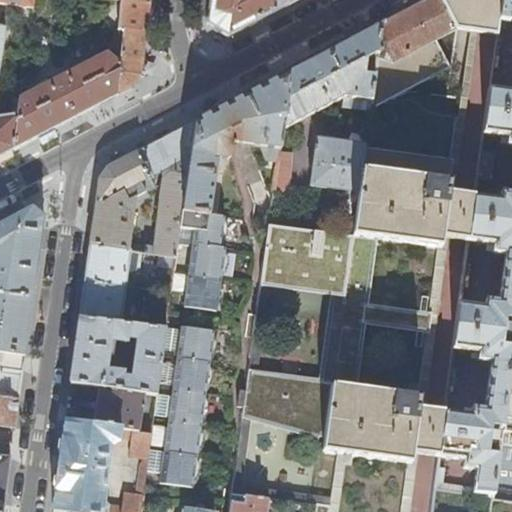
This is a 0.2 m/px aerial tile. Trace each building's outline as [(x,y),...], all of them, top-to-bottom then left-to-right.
[(140,74),(150,0),(108,0),(121,2),(118,30),(121,31),(118,61),(108,52),(20,97),(19,102),(14,101),(12,116),(0,118),(0,157),(67,122),(131,88),(140,74)] [(0,0),(0,4),(33,9),(34,0),(0,0)] [(263,19),(298,1),(297,0),(210,0),(207,25),(228,37),(263,19)] [(427,0),(380,25),(370,102),(369,109),(449,68),(435,42),(457,30),(488,35),(497,36),(498,28),(501,0),(427,0)] [(492,254),(504,256),(498,302),(486,300),(485,309),(461,305),(455,350),(479,354),(478,361),(490,363),(484,410),(471,409),(470,416),(446,413),(445,417),(440,456),(440,458),(464,461),(463,468),(475,470),(472,494),(478,494),(492,496),(493,496),(498,455),(487,454),(490,428),(503,429),(506,402),(508,383),(511,349),(511,348),(501,347),(505,321),(511,322),(511,0),(501,0),(498,28),(504,29),(505,23),(509,23),(511,13),(511,92),(490,90),(484,135),(507,138),(507,146),(511,146),(511,193),(500,193),(498,201),(475,198),(470,242),(493,245),(492,254)] [(337,48),(288,73),(285,98),(286,99),(282,131),(342,98),(370,102),(380,25),(337,48)] [(232,104),(194,123),(180,229),(178,241),(193,243),(187,283),(173,282),(171,298),(185,300),(185,309),(216,313),(225,250),(220,250),(224,218),(209,216),(217,158),(223,162),(225,162),(229,161),(231,158),(232,148),(233,149),(234,145),(244,147),(264,149),(263,155),(272,156),(271,165),(277,166),(282,131),(286,99),(285,98),(288,73),(232,104)] [(130,252),(159,256),(176,258),(178,241),(180,229),(194,123),(157,143),(106,169),(98,181),(94,209),(90,246),(130,252)] [(364,151),(364,147),(316,140),(310,188),(359,194),(364,151)] [(450,163),(364,151),(359,194),(356,215),(353,237),(268,226),(262,276),(336,286),(334,297),(323,383),(248,373),(241,430),(326,440),(325,453),(413,464),(415,453),(420,410),(421,399),(355,390),(364,324),(428,332),(430,315),(366,306),(375,240),(442,249),(444,239),(449,195),(450,184),(448,183),(450,163)] [(494,155),(482,153),(478,179),(491,181),(494,155)] [(284,175),(276,174),(273,194),(281,195),(284,175)] [(470,242),(475,198),(463,197),(449,195),(444,239),(457,240),(470,242)] [(30,319),(40,245),(44,217),(31,208),(0,224),(0,353),(25,356),(30,319)] [(130,252),(90,246),(87,263),(85,282),(124,288),(130,289),(131,280),(126,279),(130,252)] [(175,270),(176,258),(159,256),(157,268),(175,270)] [(260,287),(334,297),(336,286),(262,276),(260,287)] [(124,288),(85,282),(82,299),(80,318),(119,324),(124,288)] [(133,315),(131,326),(166,330),(168,320),(133,315)] [(163,351),(165,334),(166,330),(131,326),(119,324),(80,318),(74,357),(71,384),(99,388),(143,394),(157,396),(159,382),(161,366),(163,351)] [(160,484),(192,489),(213,333),(181,329),(180,336),(165,334),(163,351),(178,353),(176,368),(161,366),(159,382),(174,384),(168,428),(153,425),(151,435),(150,442),(166,444),(160,484)] [(0,398),(18,401),(22,374),(0,370),(0,398)] [(511,383),(508,383),(506,402),(503,429),(511,430),(511,383)] [(143,394),(99,388),(94,426),(137,432),(143,394)] [(0,427),(14,430),(18,401),(0,398),(0,427)] [(433,411),(420,410),(415,453),(428,455),(440,456),(445,417),(446,413),(433,411)] [(140,511),(150,442),(151,435),(137,433),(137,432),(94,426),(66,422),(60,465),(53,511),(140,511)] [(0,505),(4,506),(10,458),(0,456),(0,505)] [(492,496),(478,494),(475,511),(489,511),(491,501),(492,496)] [(245,497),(232,495),(231,503),(244,505),(245,497)] [(266,511),(268,501),(245,497),(244,505),(231,503),(229,511),(266,511)]
